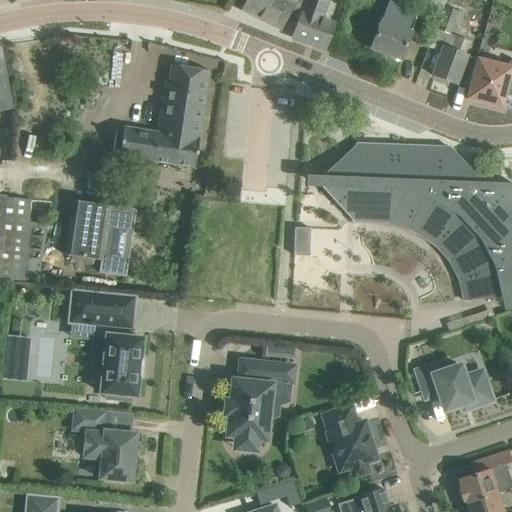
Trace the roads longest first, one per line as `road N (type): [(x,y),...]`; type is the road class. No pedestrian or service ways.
road 1 (unclassified): [(0,22),(133,12),(201,25),(466,134),(511,135)]
road 2 (residential): [(413,461),(375,346),(355,331),(210,326)]
road 3 (residential): [(186,511),(202,341),(210,326)]
